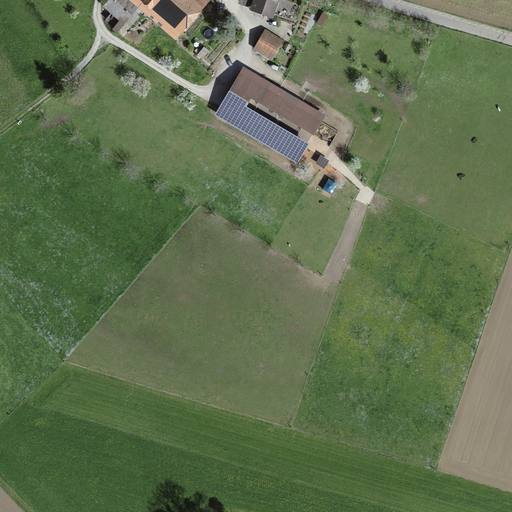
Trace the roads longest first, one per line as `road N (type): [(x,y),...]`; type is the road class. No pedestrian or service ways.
road 1 (track): [(100,0),(100,31),(187,84),(209,87),(230,72),(244,42),(245,23),(232,0)]
road 2 (track): [(0,128),(88,58),(100,31)]
road 3 (tertiary): [(511,40),(381,0)]
